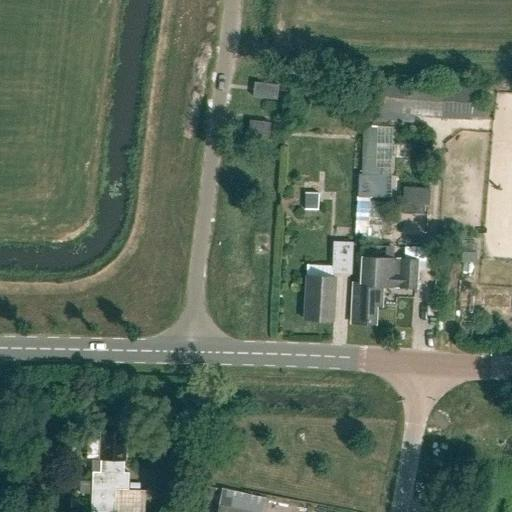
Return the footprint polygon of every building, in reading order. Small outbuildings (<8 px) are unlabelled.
[(277,100),(279,86),(255,83),(253,97),(277,100)] [(270,123),(249,121),(248,132),(268,135),(270,123)] [(378,172),(379,126),(362,126),(359,233),(371,234),(372,196),(393,197),(393,173),(378,172)] [(403,187),(402,197),(429,198),(429,188),(403,187)] [(318,211),(319,194),(301,194),(301,210),(318,211)] [(351,275),(353,243),(333,242),(332,274),(351,275)] [(418,261),(417,269),(424,270),(425,249),(405,248),(404,260),(418,261)] [(417,269),(418,261),(366,258),(365,285),(353,284),(351,323),(375,325),(376,306),(381,307),(382,287),(416,289),(417,269)] [(332,322),(334,278),(307,277),(304,320),(332,322)] [(487,306),(511,306),(511,293),(487,293),(487,306)] [(123,473),(125,434),(102,434),(100,473),(93,473),(91,511),(105,511),(114,511),(115,490),(128,490),(128,473),(123,473)] [(86,499),(71,499),(71,509),(86,509),(86,499)] [(55,511),(56,501),(38,501),(38,511),(55,511)] [(259,511),(218,503),(215,511),(259,511)]
